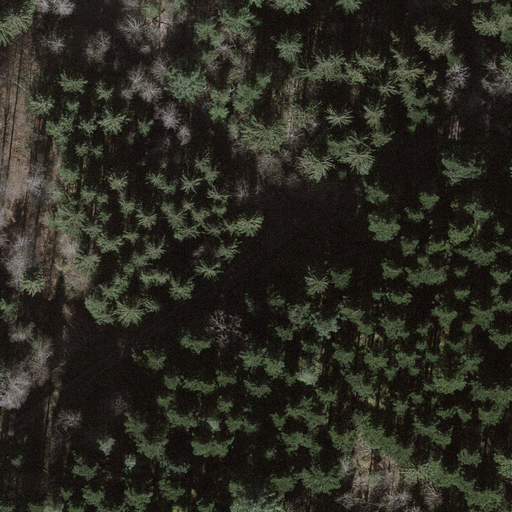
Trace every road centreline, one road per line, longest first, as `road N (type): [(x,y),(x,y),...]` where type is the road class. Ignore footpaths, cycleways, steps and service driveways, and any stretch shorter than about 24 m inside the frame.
road 1 (track): [(511,86),(338,192),(0,434)]
road 2 (track): [(116,0),(230,110),(294,223)]
